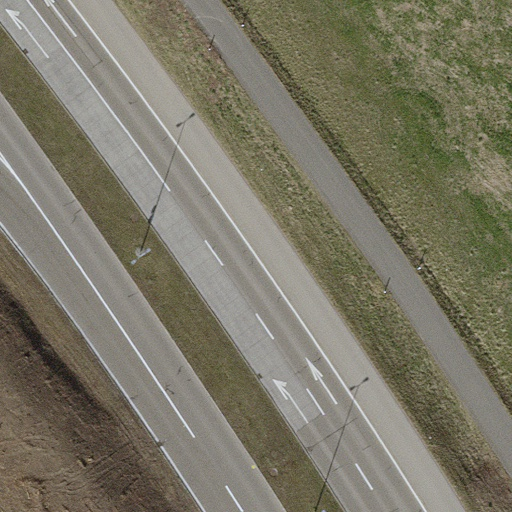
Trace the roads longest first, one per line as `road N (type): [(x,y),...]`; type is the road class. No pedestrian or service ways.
road 1 (secondary): [(388,511),(254,303),(28,0)]
road 2 (unclassified): [(511,436),(205,0)]
road 3 (secondary): [(35,200),(243,511)]
